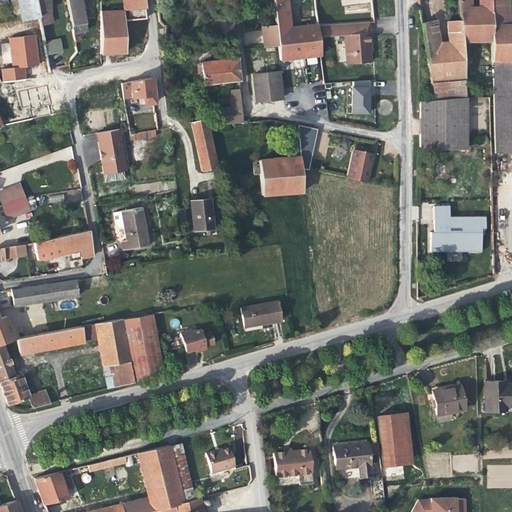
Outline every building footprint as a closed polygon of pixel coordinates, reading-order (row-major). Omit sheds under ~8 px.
[(34,0),(19,0),(23,20),(38,17),(34,0)] [(34,0),(38,17),(39,25),(52,22),(47,0),(34,0)] [(80,0),(66,0),(74,42),(79,41),(78,32),(86,30),(80,0)] [(124,53),(123,21),(145,18),(142,0),(125,0),(126,2),(126,9),(100,11),(100,54),(124,53)] [(318,37),(317,25),(317,24),(302,26),(290,27),(286,0),(272,0),(275,26),(277,44),(279,60),(320,55),(318,37)] [(469,7),(468,0),(456,0),(459,21),(462,41),(490,41),(489,25),(489,13),(488,0),(477,0),(478,7),(469,7)] [(488,0),(489,13),(504,12),(503,0),(488,0)] [(317,24),(315,9),(300,11),(302,26),(317,24)] [(504,24),(504,12),(489,13),(489,25),(504,24)] [(232,32),(230,19),(215,20),(216,34),(232,32)] [(464,79),(462,41),(459,21),(446,22),(448,42),(439,43),(435,20),(420,23),(433,100),(465,97),(463,79),(464,79)] [(370,48),(368,22),(317,25),(318,37),(344,35),(346,64),(369,62),(368,48),(370,48)] [(511,24),(504,24),(489,25),(490,41),(490,61),(491,61),(505,61),(511,60),(511,24)] [(263,46),(277,44),(275,26),(261,27),(263,46)] [(2,82),(26,80),(25,67),(39,66),(37,35),(8,36),(9,43),(1,44),(2,57),(11,57),(11,67),(1,68),(2,82)] [(58,38),(42,41),(43,44),(46,55),(61,52),(58,38)] [(240,81),(237,59),(200,63),(203,85),(240,81)] [(508,153),(505,61),(491,61),(494,153),(508,153)] [(281,98),(278,72),(252,75),(255,101),(281,98)] [(154,103),(151,78),(121,83),(123,99),(143,97),(143,104),(154,103)] [(367,113),(368,80),(352,81),(351,112),(367,113)] [(242,122),(240,98),(240,96),(240,89),(230,90),(232,108),(229,108),(230,122),(242,122)] [(465,149),(465,97),(433,100),(419,101),(419,149),(465,149)] [(216,168),(205,119),(191,122),(202,171),(216,168)] [(317,129),(297,125),(300,157),(300,169),(308,170),(317,129)] [(118,129),(97,132),(98,142),(97,142),(99,152),(101,152),(102,156),(100,156),(102,174),(125,170),(118,129)] [(158,136),(157,130),(129,135),(130,140),(158,136)] [(372,154),(353,149),(347,178),(366,183),(372,154)] [(300,169),(300,157),(259,160),(253,161),(254,174),(260,174),(261,195),(302,192),(300,169)] [(0,199),(2,205),(23,197),(21,190),(15,192),(13,187),(0,191),(0,199)] [(28,210),(23,197),(2,205),(7,218),(28,210)] [(212,228),(209,199),(190,201),(193,230),(212,228)] [(429,232),(429,248),(469,248),(469,252),(480,252),(480,229),(484,229),(484,217),(448,217),(448,206),(432,206),(432,223),(435,223),(435,232),(432,232),(429,232)] [(141,207),(120,211),(113,212),(116,230),(119,231),(123,230),(124,236),(127,238),(125,240),(120,241),(122,250),(148,246),(141,207)] [(93,256),(88,230),(33,243),(37,260),(78,250),(80,259),(93,256)] [(16,257),(14,246),(2,248),(4,259),(16,257)] [(77,295),(75,279),(10,290),(12,304),(14,306),(77,295)] [(280,320),(276,301),(240,308),(243,326),(280,320)] [(162,374),(151,314),(121,319),(133,382),(162,374)] [(17,338),(9,318),(5,316),(0,317),(0,344),(2,344),(17,338)] [(133,382),(121,319),(94,323),(17,338),(19,354),(97,339),(108,388),(133,382)] [(212,343),(209,332),(200,335),(199,329),(190,332),(190,330),(180,332),(185,352),(194,349),(195,351),(204,349),(204,346),(212,343)] [(14,377),(2,344),(0,344),(0,385),(7,404),(28,396),(32,408),(49,403),(44,390),(28,395),(20,375),(14,377)] [(511,405),(511,384),(504,384),(500,384),(500,380),(484,381),(485,412),(505,412),(505,406),(511,405)] [(464,409),(459,385),(431,391),(435,415),(464,409)] [(405,412),(377,416),(383,477),(402,475),(402,464),(411,462),(405,412)] [(193,499),(179,442),(168,445),(182,502),(193,499)] [(370,475),(367,442),(332,446),(334,469),(357,467),(358,477),(370,475)] [(142,511),(182,502),(168,445),(136,452),(147,497),(85,511),(142,511)] [(308,447),(272,451),(275,475),(298,472),(300,484),(312,482),(308,447)] [(234,466),(229,448),(220,450),(216,451),(215,450),(205,453),(210,473),(234,466)] [(125,462),(123,456),(87,464),(88,469),(103,465),(104,467),(125,462)] [(64,490),(73,487),(69,478),(61,481),(58,472),(34,478),(43,504),(67,498),(64,490)] [(182,502),(142,511),(201,511),(198,498),(193,499),(182,502)] [(465,511),(465,498),(418,500),(411,511),(465,511)] [(0,511),(18,511),(15,500),(0,504),(0,511)]
